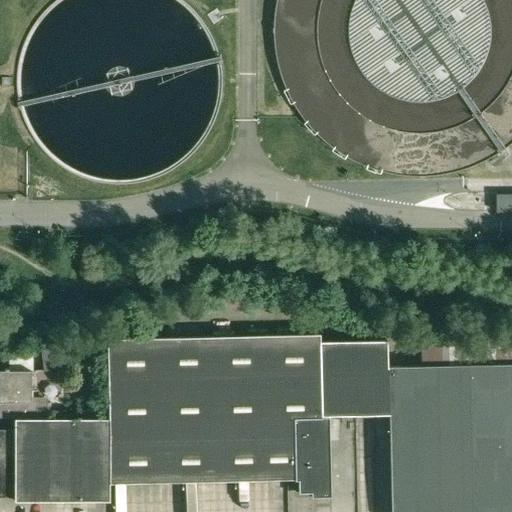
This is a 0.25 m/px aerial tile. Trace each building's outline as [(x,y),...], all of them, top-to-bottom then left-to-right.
[(219,98),(220,90),(218,72),(213,54),(206,38),(195,23),(182,11),(167,1),(165,0),(69,0),(64,3),(49,14),(37,27),(27,42),(20,59),(17,77),(16,95),(18,113),(24,130),(32,146),(43,160),(57,172),(72,181),(89,188),(107,191),(125,192),(143,189),(160,183),(176,174),(189,162),(201,149),(210,133),(216,116),(219,98)] [(511,0),(275,0),(274,5),(271,27),(272,48),(275,70),(282,90),(292,110),(304,127),(319,143),(337,156),(355,167),(376,175),(397,180),(419,181),(440,180),(461,175),(482,167),(501,156),(511,147),(511,0)] [(511,194),(498,194),(498,208),(511,207),(511,194)] [(290,335),(107,339),(109,420),(109,480),(294,476),(294,480),(298,480),(298,493),(311,493),(311,497),(330,497),(328,416),(369,416),(388,415),(387,367),(386,340),(368,341),(319,342),(319,334),(290,335)] [(511,337),(420,339),(421,366),(440,366),(468,365),(478,365),(511,363),(511,337)] [(78,347),(41,352),(44,371),(81,366),(78,347)] [(511,511),(511,363),(478,365),(481,511),(511,511)] [(421,366),(387,367),(388,415),(389,415),(390,511),(481,511),(478,365),(468,365),(440,366),(421,366)] [(0,371),(0,403),(31,404),(32,371),(9,371),(9,369),(4,369),(4,371),(0,371)] [(109,502),(109,480),(109,420),(14,420),(14,430),(0,430),(0,498),(14,498),(14,502),(109,502)]
